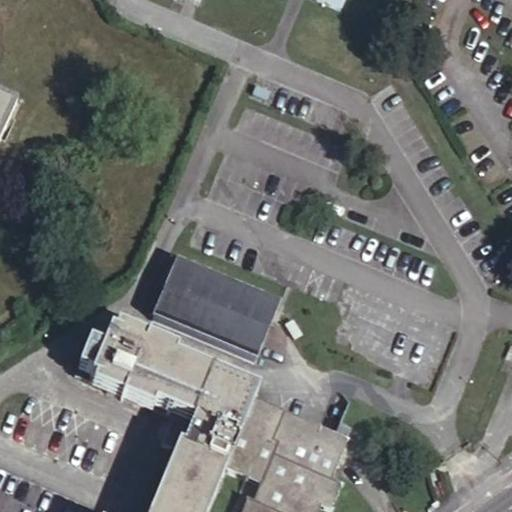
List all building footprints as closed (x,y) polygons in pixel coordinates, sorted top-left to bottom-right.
[(162,0),(184,9),(185,7),(187,0),(162,0)] [(199,0),(187,0),(185,7),(202,14),(207,3),(199,0)] [(312,0),(312,1),(342,10),(345,0),(312,0)] [(0,157),(22,111),(0,100),(0,157)] [(43,234),(48,223),(29,215),(24,225),(43,234)] [(152,312),(173,262),(167,259),(145,309),(152,312)] [(173,262),(152,312),(150,317),(252,359),(276,302),(174,260),(173,262)] [(178,415),(199,368),(97,324),(90,340),(77,335),(64,365),(163,409),(178,415)] [(303,511),(308,502),(320,507),(330,482),(320,478),(326,463),(329,464),(332,458),(329,457),(330,453),(318,448),(325,429),(242,395),(246,387),(199,368),(178,415),(163,409),(151,437),(166,444),(136,511),(135,511),(194,511),(214,463),(249,477),(241,495),(236,492),(227,511),(303,511)] [(108,453),(132,464),(139,449),(114,438),(108,453)]
